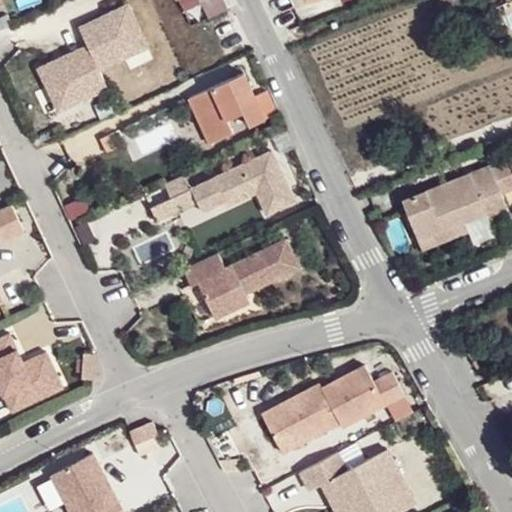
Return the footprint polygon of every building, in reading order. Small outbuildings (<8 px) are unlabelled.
[(150,44),(128,0),(122,0),(77,21),(86,40),(35,63),(57,112),(110,87),(100,66),(150,44)] [(241,69),(186,95),(207,141),(231,130),(224,116),(240,109),(247,123),(262,116),(241,69)] [(269,148),(149,205),(155,218),(195,199),(200,209),(222,198),(224,203),(254,189),(265,211),(293,198),(269,148)] [(511,156),(492,165),(503,190),(511,187),(511,156)] [(511,213),(511,211),(503,190),(492,165),(405,200),(421,240),(486,213),(491,223),(511,213)] [(0,231),(3,239),(24,230),(11,202),(0,207),(0,231)] [(218,249),(183,265),(191,282),(198,279),(215,315),(249,298),(245,290),(299,265),(286,237),(225,265),(218,249)] [(11,330),(0,335),(0,381),(13,408),(65,383),(47,348),(25,359),(11,330)] [(99,351),(85,350),(84,375),(98,376),(99,351)] [(320,379),(263,410),(283,449),(341,418),(344,423),(386,400),(365,361),(322,384),(320,379)] [(156,417),(133,427),(138,439),(161,429),(156,417)] [(339,448),(302,468),(312,486),(323,480),(340,472),(362,511),(394,511),(417,500),(388,444),(349,466),(339,448)] [(128,511),(96,450),(54,471),(75,511),(128,511)] [(362,511),(340,472),(323,480),(340,511),(362,511)]
